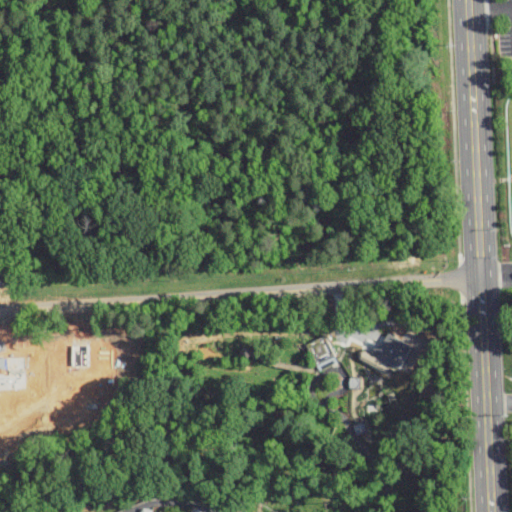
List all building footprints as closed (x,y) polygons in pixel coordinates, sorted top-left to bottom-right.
[(325,336),(335,356),(318,365),(312,353),(308,344),(325,336)] [(247,357),(245,356),(244,355),(244,353),(244,352),(244,350),(245,349),(247,348),(248,347),(250,347),(252,348),(253,349),(254,351),(254,353),(254,354),(253,356),(252,357),(250,358),(248,358),(247,357)] [(335,356),(338,363),(321,371),(318,365),(335,356)] [(349,386),(350,375),(352,375),(360,376),(360,386),(351,386),(349,386)] [(353,423),(355,423),(363,420),(367,430),(359,433),(357,434),(353,423)]
